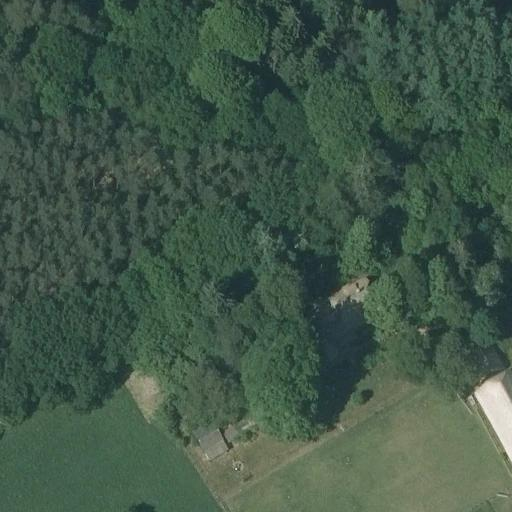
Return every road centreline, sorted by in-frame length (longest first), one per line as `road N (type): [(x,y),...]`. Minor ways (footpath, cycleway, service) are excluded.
road 1 (unknown): [(0,411),(409,158)]
road 2 (track): [(297,133),(187,137),(41,112),(0,113)]
road 3 (unknown): [(297,133),(118,0)]
